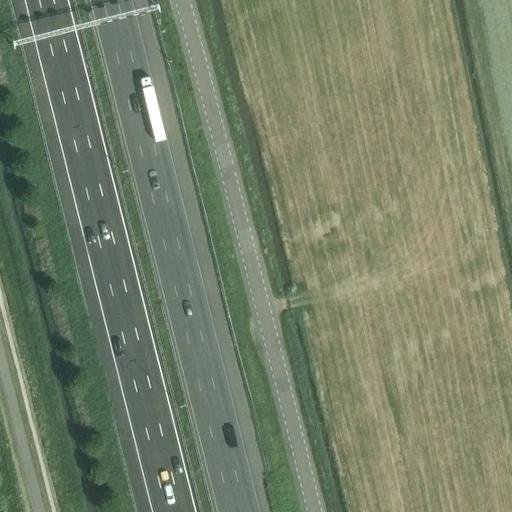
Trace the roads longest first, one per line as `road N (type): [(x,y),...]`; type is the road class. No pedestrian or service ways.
road 1 (unclassified): [(311,511),(180,0)]
road 2 (motorway): [(45,0),(173,511)]
road 3 (motorway): [(236,511),(108,0)]
road 4 (unknown): [(58,511),(0,270)]
